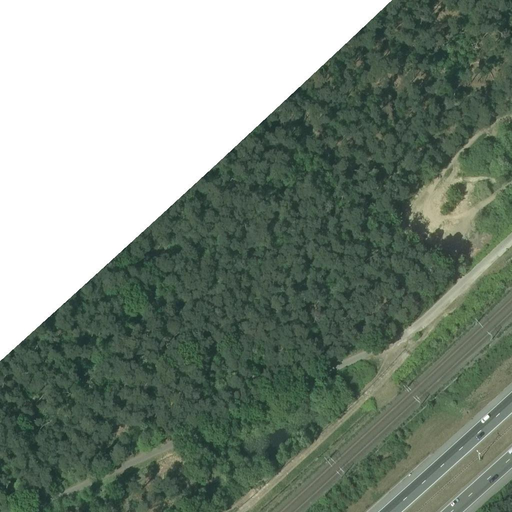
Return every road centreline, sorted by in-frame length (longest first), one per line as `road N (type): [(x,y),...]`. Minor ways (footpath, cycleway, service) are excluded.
road 1 (residential): [(31,511),(410,330),(511,235)]
road 2 (motorway): [(511,411),(400,511)]
